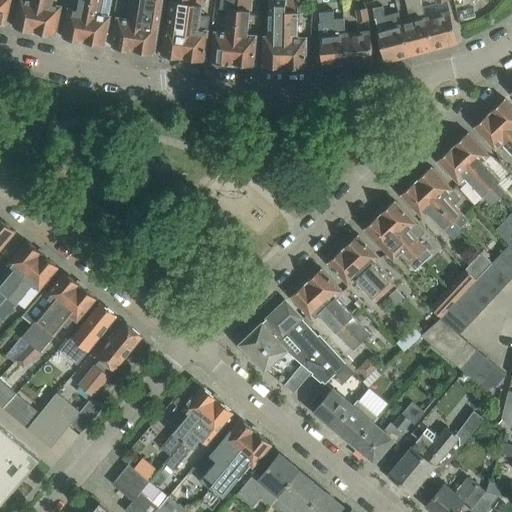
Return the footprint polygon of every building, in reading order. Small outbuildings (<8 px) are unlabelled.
[(10,0),(0,0),(0,23),(5,25),(10,0)] [(35,32),(42,0),(19,0),(14,27),(35,32)] [(54,3),(54,0),(42,0),(35,32),(55,36),(62,5),(54,3)] [(84,42),(92,0),(79,0),(78,8),(70,6),(67,18),(63,38),(84,42)] [(114,0),(92,0),(84,42),(104,46),(108,26),(111,15),(114,0)] [(140,0),(129,0),(126,17),(118,16),(116,28),(113,47),(133,51),(140,0)] [(140,0),(133,51),(154,54),(162,0),(140,0)] [(191,3),(191,2),(191,0),(171,0),(171,1),(168,25),(167,25),(162,55),(183,58),(191,3)] [(191,0),(191,2),(191,3),(183,58),(204,61),(206,41),(210,16),(202,15),(203,0),(191,0)] [(232,64),(239,0),(222,0),(221,7),(227,7),(225,30),(215,29),(212,62),(232,64)] [(249,33),(252,9),(252,0),(239,0),(232,64),(254,66),(257,34),(249,33)] [(285,67),(287,0),(269,0),(268,34),(265,34),(264,67),(285,67)] [(299,35),(299,0),(287,0),(285,67),(306,68),(307,35),(299,35)] [(434,48),(427,17),(421,0),(405,0),(410,20),(402,23),(411,55),(434,48)] [(411,55),(402,23),(401,23),(398,12),(384,15),(383,6),(374,8),(376,20),(378,30),(377,30),(380,42),(385,61),(411,55)] [(368,20),(366,8),(355,10),(357,22),(368,20)] [(349,65),(346,35),(344,17),(334,19),(333,11),(319,12),(320,23),(318,23),(321,47),(323,67),(349,65)] [(458,42),(452,19),(450,11),(427,17),(434,48),(458,42)] [(373,63),(372,43),(370,32),(346,35),(349,65),(373,63)] [(511,105),(505,98),(490,112),(511,136),(511,105)] [(511,136),(490,112),(474,127),(488,141),(496,150),(502,144),(511,153),(511,136)] [(483,161),(490,155),(469,132),(453,146),(492,188),(498,182),(500,180),(483,161)] [(492,188),(453,146),(438,160),(459,184),(460,183),(462,185),(465,185),(469,181),(492,205),(501,197),(492,188)] [(462,198),(445,181),(432,166),(415,181),(454,223),(459,228),(469,220),(455,205),(462,198)] [(454,223),(415,181),(401,194),(423,218),(429,212),(446,230),(454,223)] [(498,182),(492,188),(501,197),(507,191),(498,182)] [(425,232),(417,224),(395,200),(380,214),(418,255),(426,247),(418,238),(425,232)] [(511,241),(511,211),(495,230),(499,233),(510,245),(511,241)] [(410,263),(418,255),(380,214),(364,228),(394,260),(401,254),(410,263)] [(0,249),(16,231),(0,217),(0,249)] [(373,264),(380,257),(359,234),(343,249),(386,295),(394,287),(373,264)] [(0,307),(44,254),(27,240),(7,264),(14,269),(0,286),(0,307)] [(511,246),(510,245),(500,255),(511,265),(511,246)] [(386,295),(343,249),(328,262),(349,286),(355,281),(376,304),(386,295)] [(483,273),(492,263),(481,252),(465,269),(475,281),(483,273)] [(0,316),(4,320),(32,286),(39,291),(59,267),(44,254),(0,307),(0,316)] [(511,278),(511,265),(500,255),(492,263),(510,280),(511,278)] [(510,280),(492,263),(483,273),(502,290),(510,280)] [(368,333),(336,298),(343,291),(322,268),(306,282),(360,342),(368,333)] [(458,300),(467,291),(475,281),(465,269),(448,288),(458,300)] [(32,345),(82,285),(65,272),(52,287),(45,296),(52,302),(37,320),(36,319),(6,355),(14,362),(30,343),(32,345)] [(502,290),(483,273),(475,281),(493,298),(502,290)] [(493,298),(475,281),(467,291),(485,308),(493,298)] [(360,342),(306,282),(291,296),(305,311),(312,320),(319,314),(351,349),(360,342)] [(40,352),(64,324),(71,330),(97,298),(82,285),(32,345),(40,352)] [(442,317),(451,307),(458,300),(448,288),(430,307),(442,317)] [(397,290),(389,298),(397,307),(405,298),(397,290)] [(485,308),(467,291),(458,300),(476,317),(485,308)] [(476,317),(458,300),(451,307),(469,325),(476,317)] [(88,351),(118,315),(101,301),(71,337),(88,351)] [(356,370),(321,334),(319,335),(300,315),(286,301),(264,322),(241,343),(265,370),(287,349),(326,383),(336,373),(344,382),(356,370)] [(469,325),(451,307),(442,317),(440,319),(460,334),(469,325)] [(468,341),(460,334),(440,319),(421,336),(451,361),(468,341)] [(94,396),(143,336),(125,322),(97,356),(104,362),(99,367),(96,365),(79,384),(94,396)] [(404,352),(421,336),(413,327),(396,344),(404,352)] [(461,369),(478,350),(468,341),(451,361),(461,369)] [(471,377),(487,357),(478,350),(461,369),(464,371),(471,377)] [(480,385),(496,365),(487,357),(471,377),(473,379),(480,385)] [(377,368),(363,365),(360,378),(374,381),(377,368)] [(490,393),(507,374),(496,365),(480,385),(490,393)] [(473,379),(471,377),(464,371),(458,379),(467,386),(473,379)] [(289,377),(283,383),(293,391),(298,385),(289,377)] [(16,393),(0,379),(0,404),(3,408),(16,393)] [(171,455),(218,399),(202,385),(183,409),(189,414),(162,447),(171,455)] [(334,428),(354,405),(334,387),(314,411),(334,428)] [(51,448),(81,412),(57,392),(40,414),(28,428),(51,448)] [(40,414),(16,393),(3,408),(28,428),(40,414)] [(374,421),(380,415),(360,398),(354,405),(334,428),(355,444),(374,421)] [(207,445),(221,427),(234,412),(218,399),(171,455),(165,463),(174,470),(180,463),(199,439),(207,445)] [(511,403),(505,402),(501,418),(511,430),(511,403)] [(400,412),(384,430),(374,421),(355,444),(375,461),(393,440),(396,442),(404,432),(401,430),(410,420),(400,412)] [(211,487),(257,431),(241,417),(222,440),(229,446),(201,480),(210,488),(211,487)] [(0,503),(2,505),(4,503),(2,501),(12,490),(10,489),(26,470),(28,471),(37,460),(38,462),(40,459),(0,424),(0,503)] [(455,435),(446,427),(439,436),(429,427),(419,438),(389,473),(412,493),(414,491),(423,498),(438,480),(435,478),(471,434),(462,427),(455,435)] [(223,497),(250,465),(253,467),(273,444),(257,431),(211,487),(223,497)] [(500,453),(511,456),(511,444),(502,443),(500,453)] [(271,505),(300,471),(279,453),(259,477),(253,472),(237,494),(253,506),(260,496),(271,505)] [(139,492),(150,480),(129,463),(113,484),(133,500),(139,492)] [(306,511),(325,491),(300,471),(271,505),(280,511),(306,511)] [(472,507),(486,490),(469,476),(456,491),(445,481),(439,489),(426,504),(435,511),(456,511),(461,507),(465,502),(472,507)] [(489,481),(487,491),(500,494),(501,494),(503,484),(489,481)] [(471,510),(473,511),(485,511),(500,494),(487,491),(486,490),(472,507),(472,508),(471,510)] [(340,511),(344,507),(325,491),(306,511),(340,511)] [(155,511),(158,508),(139,492),(133,500),(126,509),(129,511),(155,511)] [(168,495),(158,508),(155,511),(188,511),(189,511),(168,495)] [(111,511),(100,502),(98,505),(100,506),(94,511),(111,511)]
